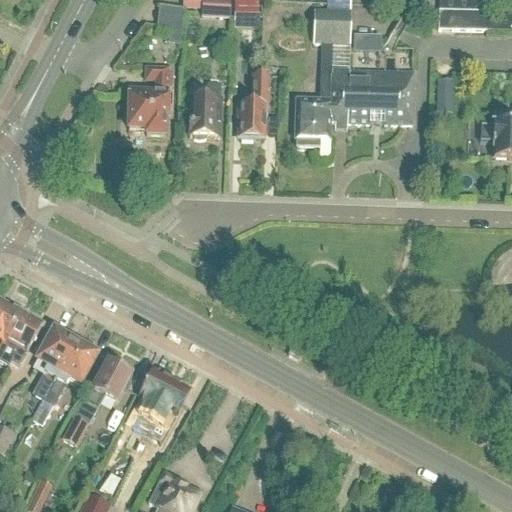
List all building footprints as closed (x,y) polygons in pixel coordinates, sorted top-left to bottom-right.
[(230,2),(199,0),(182,0),(182,13),(201,14),(200,22),(229,23),(230,2)] [(232,19),(245,19),(257,20),(258,5),(233,4),(232,19)] [(437,34),(486,35),(486,15),(437,14),(437,34)] [(313,16),(312,49),(348,50),(349,17),(313,16)] [(313,153),(313,145),(329,146),(330,128),(347,128),(349,76),(348,76),(349,51),(320,51),(318,105),(294,105),(293,145),(296,145),(296,153),(313,153)] [(153,86),(153,99),(128,98),(127,136),(145,136),(145,141),(164,141),(164,123),(166,123),(167,114),(171,114),(171,99),(166,99),(167,90),(170,90),(171,74),(145,73),(145,86),(153,86)] [(412,78),(349,76),(347,128),(411,130),(412,78)] [(250,108),(237,107),(237,110),(235,110),(235,124),(237,124),(237,143),(262,144),(262,122),(265,122),(266,81),(253,80),(253,94),(250,94),(250,108)] [(217,142),(217,123),(219,123),(220,104),(218,104),(219,90),(207,89),(206,105),(191,104),(191,122),(188,122),(188,142),(193,142),(193,144),(200,145),(204,145),(205,142),(217,142)] [(491,150),(493,150),(492,162),(511,163),(511,108),(511,109),(511,129),(491,129),(491,131),(480,131),(479,146),(491,146),(491,150)] [(0,355),(22,315),(0,302),(0,355)] [(11,365),(19,369),(26,356),(26,357),(43,327),(22,315),(0,355),(0,364),(8,369),(11,365)] [(32,400),(41,405),(42,406),(73,349),(66,345),(68,342),(54,334),(36,366),(47,372),(32,400)] [(41,431),(52,411),(67,384),(79,390),(97,358),(83,351),(81,353),(73,349),(42,406),(41,405),(31,425),(41,431)] [(93,395),(86,408),(96,413),(103,401),(114,407),(130,379),(107,367),(92,395),(93,395)] [(147,406),(136,426),(129,440),(138,445),(142,439),(171,386),(152,376),(139,402),(147,406)] [(188,396),(171,386),(142,439),(151,444),(166,417),(175,421),(188,396)] [(72,424),(60,444),(74,452),(86,432),(72,424)] [(0,458),(3,460),(9,446),(13,438),(3,432),(0,431),(0,458)] [(148,508),(155,511),(193,511),(200,500),(173,486),(174,483),(164,478),(148,508)] [(26,511),(39,511),(49,492),(39,486),(26,511)] [(88,499),(81,511),(109,511),(111,510),(88,499)]
